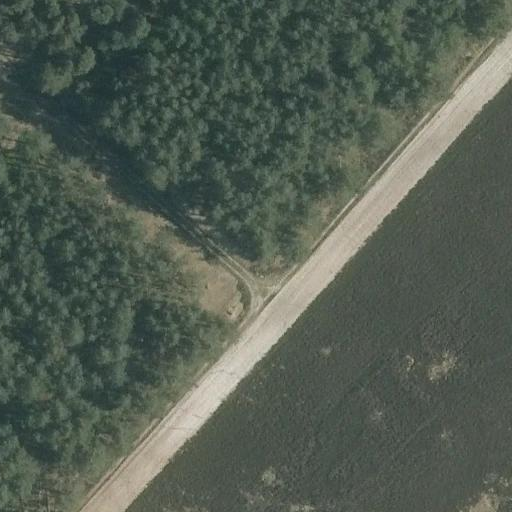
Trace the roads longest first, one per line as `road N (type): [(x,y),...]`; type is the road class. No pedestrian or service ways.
road 1 (track): [(106,511),(511,60)]
road 2 (track): [(0,59),(290,314)]
